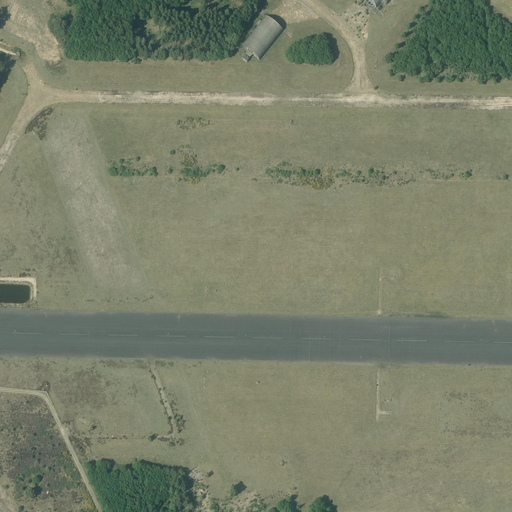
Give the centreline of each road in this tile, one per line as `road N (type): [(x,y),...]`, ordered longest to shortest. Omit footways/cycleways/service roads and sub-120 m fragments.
road 1 (track): [(0,164),(19,122),(57,100),(511,105)]
road 2 (track): [(0,390),(47,400),(97,511)]
road 3 (track): [(310,0),(350,36),(360,104)]
